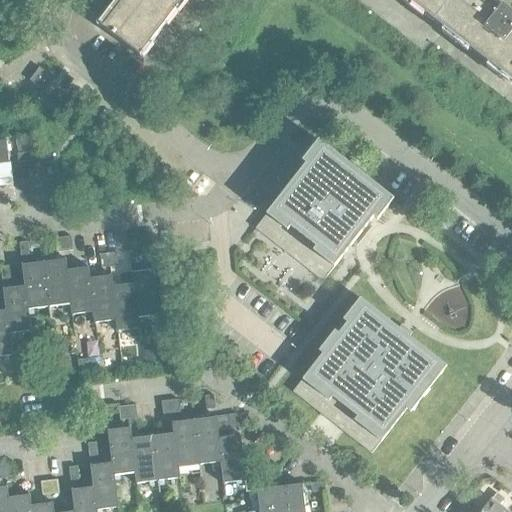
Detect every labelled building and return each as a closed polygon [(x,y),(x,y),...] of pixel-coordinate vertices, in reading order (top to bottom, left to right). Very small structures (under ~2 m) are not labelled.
[(125,0),(103,29),(140,58),(185,0),(125,0)] [(511,14),(503,8),(502,7),(498,13),(481,0),(404,0),(511,83),(511,14)] [(44,93),(55,79),(40,68),(30,81),(44,93)] [(0,164),(11,164),(11,162),(10,162),(7,142),(8,142),(8,141),(0,141),(0,164)] [(304,165),(254,230),(322,283),(372,218),(376,221),(392,200),(317,141),(300,162),(304,165)] [(18,163),(32,161),(31,151),(17,152),(18,163)] [(0,177),(0,186),(13,185),(12,176),(0,177)] [(64,252),(73,251),(71,237),(63,238),(64,252)] [(56,253),(64,252),(63,238),(54,239),(56,253)] [(19,243),(21,257),(30,256),(28,242),(19,243)] [(130,251),(131,265),(140,264),(138,250),(130,251)] [(108,254),(110,268),(119,266),(117,253),(108,254)] [(101,269),(110,268),(108,254),(100,255),(101,269)] [(67,271),(68,270),(66,259),(65,259),(65,260),(45,262),(44,261),(44,262),(49,307),(70,305),(71,305),(67,271)] [(29,310),(49,307),(44,262),(43,262),(43,263),(23,265),(23,264),(22,264),(25,287),(25,286),(29,310)] [(1,267),(2,281),(11,280),(9,266),(1,267)] [(90,279),(90,278),(89,267),(87,267),(88,268),(68,270),(67,271),(71,305),(70,305),(72,316),(73,316),(73,315),(94,313),(90,279)] [(159,317),(161,317),(155,270),(153,270),(153,271),(134,273),(133,272),(132,273),(133,284),(134,284),(138,318),(139,318),(159,316),(159,317)] [(113,287),(112,275),(110,275),(110,276),(90,278),(90,279),(94,313),(95,324),(96,324),(96,323),(116,321),(117,321),(113,287)] [(140,330),(139,318),(138,318),(134,284),(133,284),(113,287),(117,321),(116,321),(118,333),(119,332),(119,331),(139,329),(139,330),(140,330)] [(32,332),(29,310),(25,286),(25,287),(4,289),(4,288),(3,288),(6,311),(7,311),(10,334),(31,331),(31,332),(32,332)] [(358,302),(341,323),(345,326),(336,337),(332,334),(317,354),(320,357),(291,396),(370,457),(405,412),(408,415),(444,369),(406,339),(404,343),(393,334),(396,331),(358,302)] [(13,356),(10,334),(7,311),(6,311),(0,311),(0,357),(12,356),(12,357),(13,356)] [(207,410),(215,409),(213,395),(205,396),(207,410)] [(170,401),(172,415),(180,414),(179,400),(170,401)] [(163,416),(172,415),(170,401),(161,402),(163,416)] [(129,420),(138,419),(136,405),(127,406),(129,420)] [(120,421),(129,420),(127,406),(119,407),(120,421)] [(230,429),(239,428),(238,414),(229,415),(230,429)] [(219,439),(217,417),(215,417),(215,418),(195,420),(195,419),(194,419),(200,466),(201,466),(201,465),(221,463),(222,463),(219,439)] [(200,466),(194,419),(193,419),(194,420),(174,423),(174,422),(172,422),(174,434),(179,468),(199,465),(200,466)] [(132,439),(131,427),(129,427),(129,428),(109,431),(109,430),(108,430),(112,463),(113,463),(114,476),(115,476),(135,473),(136,473),(132,439)] [(181,479),(179,468),(174,434),(154,436),(153,435),(159,482),(159,481),(179,479),(179,480),(181,479)] [(158,482),(159,482),(153,435),(152,435),(152,436),(132,439),(136,473),(135,473),(137,485),(138,484),(157,481),(158,482)] [(246,482),(241,439),(241,435),(239,435),(239,436),(219,439),(222,463),(221,463),(224,485),(225,485),(225,484),(245,481),(245,482),(246,482)] [(88,444),(90,458),(98,457),(97,443),(88,444)] [(119,509),(115,476),(114,476),(113,463),(112,463),(92,466),(92,465),(91,465),(93,488),(94,487),(97,511),(98,511),(118,508),(118,509),(119,509)] [(6,479),(14,478),(13,464),(4,465),(6,479)] [(69,468),(71,478),(71,481),(80,480),(78,467),(69,468)] [(50,481),(51,495),(60,494),(58,480),(50,481)] [(42,496),(51,495),(50,481),(41,482),(42,496)] [(312,493),(326,491),(325,482),(311,484),(312,493)] [(304,486),(304,484),(256,490),(257,491),(258,491),(260,511),(259,511),(261,511),(307,506),(305,506),(303,486),(304,486)] [(9,511),(8,498),(9,498),(8,486),(6,486),(6,487),(0,488),(0,511),(9,511)] [(97,511),(98,511),(97,511),(94,487),(93,488),(73,490),(73,489),(72,489),(75,511),(97,511)] [(31,511),(31,506),(32,506),(30,494),(29,494),(29,495),(9,498),(8,498),(9,511),(31,511)] [(509,511),(493,499),(482,511),(509,511)] [(54,511),(53,502),(52,502),(52,503),(32,506),(31,506),(31,511),(54,511)]
